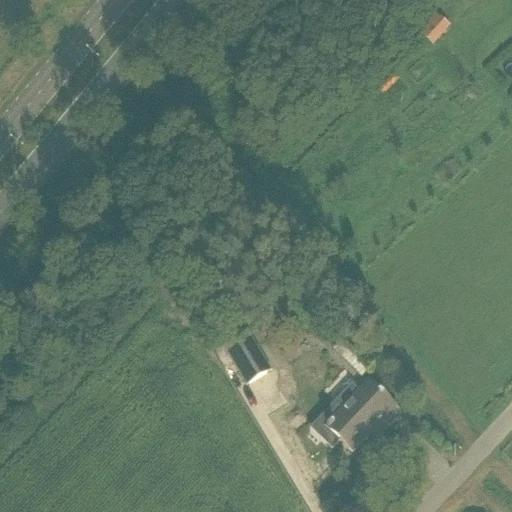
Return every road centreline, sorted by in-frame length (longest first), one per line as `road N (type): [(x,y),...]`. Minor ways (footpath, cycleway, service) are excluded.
road 1 (secondary): [(0,214),(177,0)]
road 2 (secondary): [(116,0),(0,142)]
road 3 (unclassified): [(426,511),(511,421)]
